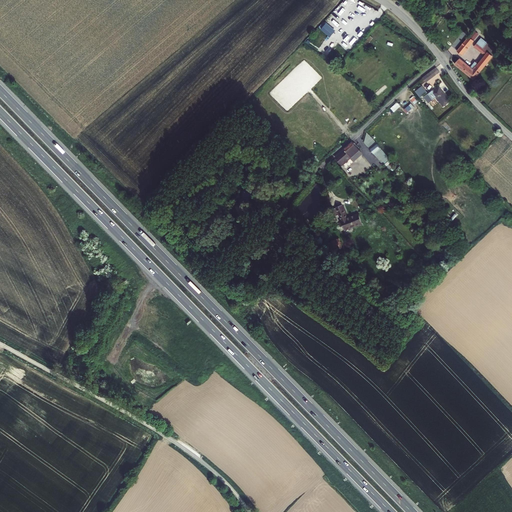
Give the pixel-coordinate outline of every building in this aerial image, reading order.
[(476,37),(471,33),(458,49),(462,52),(476,37)] [(455,62),(473,77),(498,47),(482,34),(475,43),(485,52),(478,60),(475,57),(469,64),(460,57),(455,62)] [(389,50),(394,46),(389,41),(385,44),(389,50)] [(436,67),(423,78),(427,83),(440,72),(436,67)] [(423,87),(417,92),(422,97),(427,93),(423,87)] [(441,87),(435,92),(434,91),(429,95),(434,101),(437,99),(445,108),(453,101),(441,87)] [(414,104),(418,102),(413,96),(409,99),(414,104)] [(389,159),(367,133),(364,143),(383,165),(389,159)] [(352,144),(335,159),(344,168),(347,166),(345,164),(359,152),(352,144)] [(339,219),(343,229),(359,223),(355,212),(345,217),(340,204),(331,208),(334,215),(338,214),(340,219),(339,219)]
